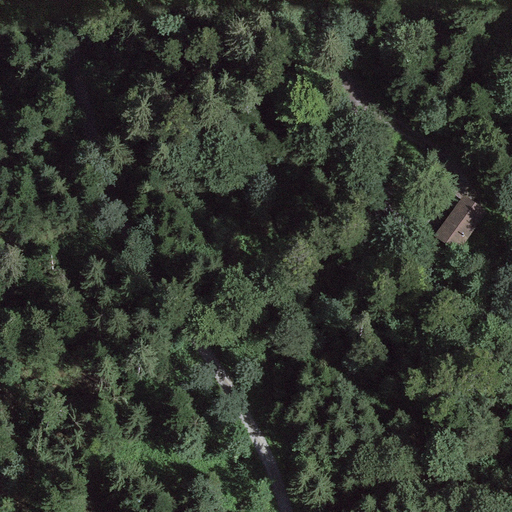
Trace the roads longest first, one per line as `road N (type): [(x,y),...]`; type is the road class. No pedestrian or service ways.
road 1 (track): [(60,0),(123,229),(248,419),(279,474),(283,511)]
road 2 (track): [(511,343),(438,282),(402,229),(329,57),(296,0)]
road 3 (track): [(402,229),(442,191),(441,164),(412,141),(357,123)]
